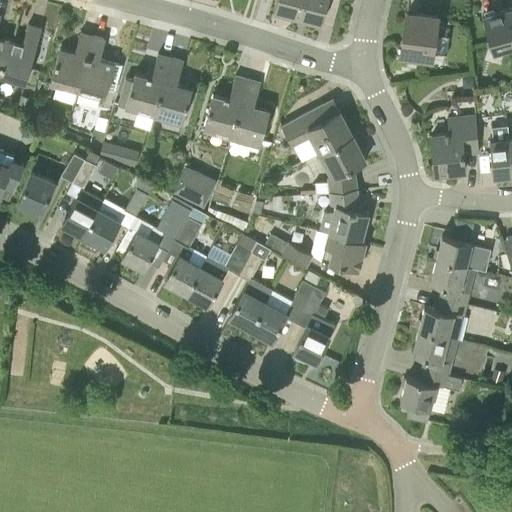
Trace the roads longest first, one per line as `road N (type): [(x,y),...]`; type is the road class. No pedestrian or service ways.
road 1 (residential): [(356,420),(0,237)]
road 2 (residential): [(369,71),(110,0)]
road 3 (residential): [(356,420),(409,193)]
road 4 (residential): [(409,193),(400,143),(369,71)]
